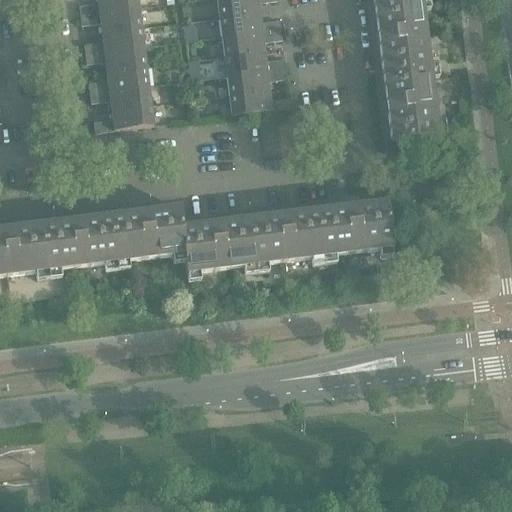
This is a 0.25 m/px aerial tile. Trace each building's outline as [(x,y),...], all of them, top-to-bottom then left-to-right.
[(137,0),(96,0),(98,7),(79,10),(80,21),(139,13),(137,0)] [(276,0),(230,0),(217,2),(219,21),(259,17),(258,7),(277,4),(276,0)] [(420,1),(374,7),(382,75),(429,70),(420,1)] [(100,27),(101,37),(141,32),(139,13),(80,21),(81,30),(100,27)] [(219,21),(222,41),(280,34),(279,24),(260,26),(259,17),(219,21)] [(83,49),(85,60),(143,51),(141,32),(101,37),(102,46),(83,49)] [(280,34),(222,41),(224,61),(264,56),(262,46),(282,44),(280,34)] [(146,71),(143,51),(85,60),(86,68),(105,66),(106,76),(146,71)] [(265,65),(264,56),(224,61),(226,80),(285,73),(284,63),(265,65)] [(429,70),(382,75),(391,144),(437,139),(429,70)] [(148,90),(146,71),(106,76),(107,85),(88,87),(90,99),(148,90)] [(286,83),(285,73),(226,80),(229,100),(268,95),(267,85),(286,83)] [(110,105),(111,115),(151,110),(148,90),(90,99),(91,107),(110,105)] [(268,95),(229,100),(231,120),(290,113),(289,102),(270,104),(268,95)] [(151,110),(111,115),(112,124),(93,126),(94,136),(153,129),(151,110)] [(317,214),(323,260),(392,252),(386,205),(317,214)] [(116,266),(184,258),(181,230),(179,211),(110,220),(116,266)] [(323,260),(317,214),(249,222),(255,269),(323,260)] [(42,228),(48,275),(116,266),(110,220),(42,228)] [(255,269),(249,222),(181,230),(184,258),(186,277),(255,269)] [(0,233),(0,280),(48,275),(42,228),(0,233)]
